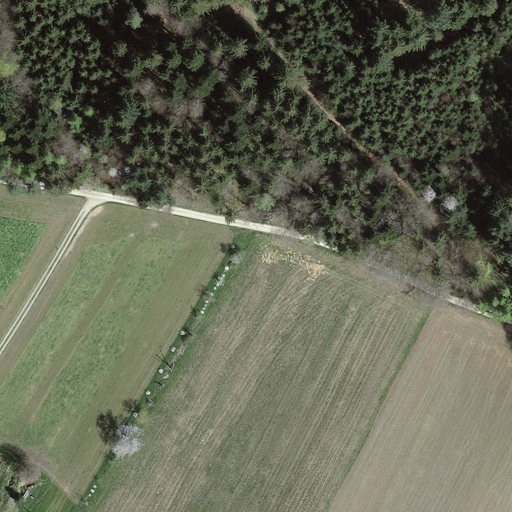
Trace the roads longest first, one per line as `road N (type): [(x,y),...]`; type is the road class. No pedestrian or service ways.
road 1 (track): [(93,194),(317,239),(511,321)]
road 2 (track): [(0,350),(93,194)]
